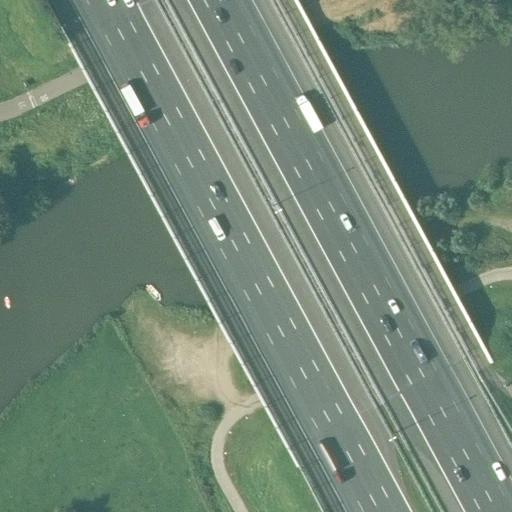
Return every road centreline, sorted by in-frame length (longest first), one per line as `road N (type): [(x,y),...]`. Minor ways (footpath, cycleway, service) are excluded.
road 1 (motorway): [(495,511),(219,0)]
road 2 (motorway): [(99,0),(372,511)]
road 3 (track): [(511,228),(506,216),(341,270),(222,354)]
road 4 (unclassified): [(258,0),(37,106)]
road 5 (track): [(222,354),(90,511)]
